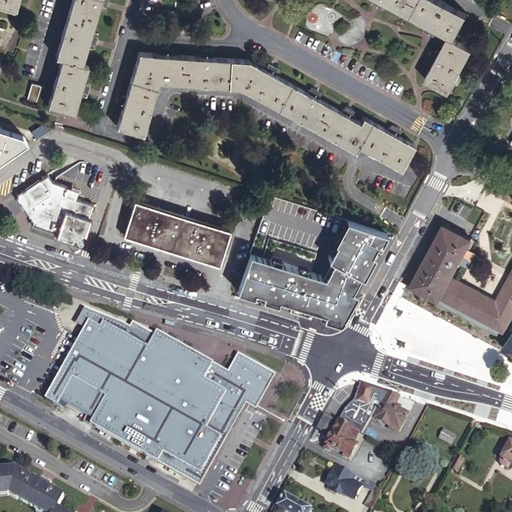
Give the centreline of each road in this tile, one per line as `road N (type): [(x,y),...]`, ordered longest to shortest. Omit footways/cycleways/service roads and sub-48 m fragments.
road 1 (secondary): [(340,356),(0,249)]
road 2 (residential): [(454,141),(258,36),(222,0)]
road 3 (residential): [(454,141),(340,356)]
road 4 (residential): [(211,511),(0,394)]
road 5 (residential): [(511,404),(340,356)]
road 6 (residential): [(340,356),(254,511)]
